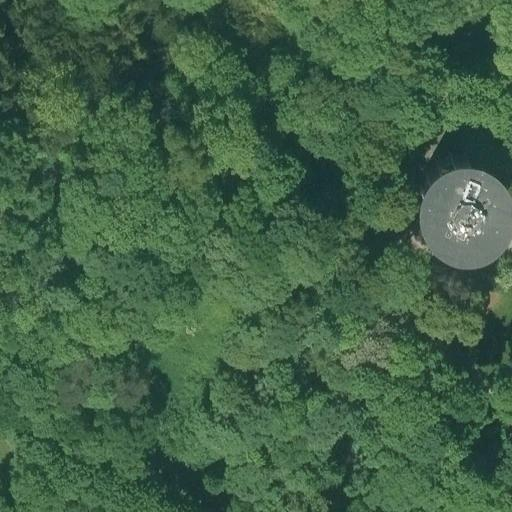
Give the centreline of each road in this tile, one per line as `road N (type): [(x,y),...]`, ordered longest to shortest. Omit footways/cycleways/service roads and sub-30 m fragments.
road 1 (unclassified): [(0,119),(36,156),(118,204),(348,281),(405,311),(511,409)]
road 2 (unclassified): [(0,380),(235,511)]
